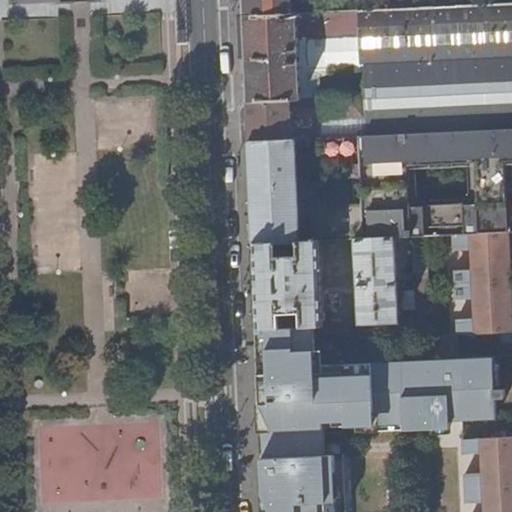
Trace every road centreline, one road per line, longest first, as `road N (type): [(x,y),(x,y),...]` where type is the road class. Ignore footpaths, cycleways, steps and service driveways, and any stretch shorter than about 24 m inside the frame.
road 1 (motorway): [(142,511),(118,0)]
road 2 (primary): [(225,511),(202,0)]
road 3 (motorway): [(34,0),(54,511)]
